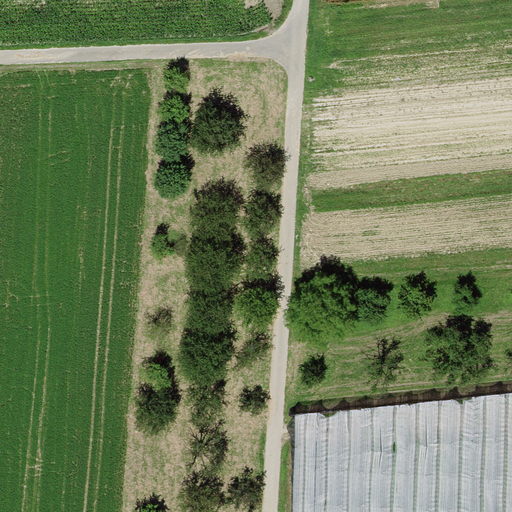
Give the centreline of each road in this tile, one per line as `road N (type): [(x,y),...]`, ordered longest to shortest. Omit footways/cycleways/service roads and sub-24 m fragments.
road 1 (track): [(297,0),(270,511)]
road 2 (track): [(0,74),(292,68)]
